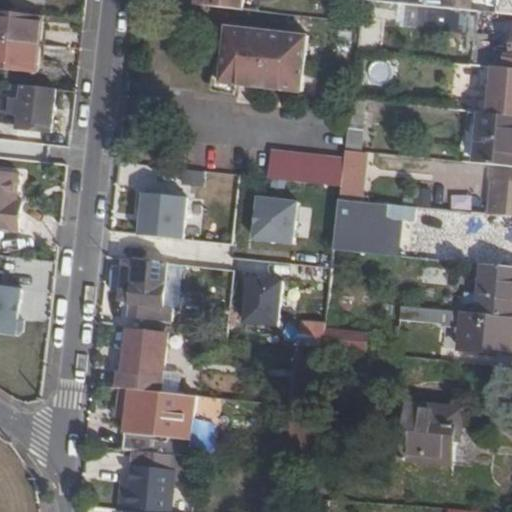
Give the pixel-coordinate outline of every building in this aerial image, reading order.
[(200,0),(200,3),(261,11),(262,0),(200,0)] [(489,14),(511,15),(511,0),(473,0),(472,12),(489,14)] [(511,53),(485,51),(489,14),(472,12),(368,1),(366,23),(363,44),(362,56),(384,58),(387,25),(457,32),(478,34),(474,68),(498,70),(511,71),(511,53)] [(0,38),(45,44),(48,14),(0,8),(0,38)] [(227,84),(307,93),(314,36),(233,27),(227,84)] [(0,67),(41,72),(45,44),(0,38),(0,67)] [(370,80),(388,81),(389,64),(370,63),(370,80)] [(511,116),(511,71),(498,70),(494,114),(511,116)] [(55,132),(60,89),(25,85),(21,129),(55,132)] [(351,150),(366,151),(372,100),(357,99),(353,131),(351,150)] [(484,164),(511,166),(511,116),(494,114),(489,114),(484,164)] [(274,149),(272,177),(347,186),(350,159),(274,149)] [(366,151),(351,150),(350,159),(347,186),(345,199),(364,201),(370,152),(366,151)] [(0,168),(0,227),(23,230),(26,201),(18,200),(21,172),(0,168)] [(490,214),(511,216),(511,181),(495,179),(490,214)] [(192,240),(194,197),(140,194),(138,238),(192,240)] [(303,246),(306,201),(260,198),(257,243),(303,246)] [(343,222),(376,225),(377,212),(378,203),(364,201),(345,199),(343,222)] [(387,213),(388,204),(378,203),(377,212),(387,213)] [(455,222),(476,224),(477,213),(456,211),(455,222)] [(343,222),(342,231),(375,234),(376,225),(343,222)] [(319,237),(306,346),(316,347),(329,348),(331,330),(340,250),(341,239),(319,237)] [(128,259),(123,300),(136,302),(134,315),(153,317),(153,306),(169,308),(174,264),(128,259)] [(511,316),(511,268),(489,266),(484,313),(511,316)] [(426,284),(447,285),(448,269),(427,268),(426,284)] [(290,280),(252,277),(248,325),(287,328),(290,280)] [(26,290),(0,287),(0,334),(21,337),(26,290)] [(511,316),(484,313),(465,311),(461,348),(511,353),(511,316)] [(175,331),(131,326),(127,371),(122,371),(120,386),(125,387),(136,388),(169,392),(175,331)] [(334,348),(370,352),(372,334),(331,330),(329,348),(334,348)] [(136,388),(125,387),(121,418),(133,420),(136,388)] [(129,449),(192,456),(198,396),(169,392),(136,388),(133,420),(129,449)] [(201,398),(201,428),(219,427),(218,398),(201,398)] [(405,457),(456,462),(459,427),(465,428),(468,404),(463,404),(463,406),(410,400),(407,430),(402,434),(400,440),(402,447),(405,450),(405,457)] [(314,470),(317,447),(322,409),(300,407),(292,467),(314,470)] [(467,463),(470,428),(465,428),(459,427),(456,462),(467,463)] [(311,498),(321,499),(327,448),(317,447),(314,470),(311,498)] [(145,511),(192,511),(198,457),(192,456),(129,449),(115,448),(112,480),(110,508),(127,510),(145,511)] [(101,480),(98,506),(110,508),(112,480),(101,480)]
